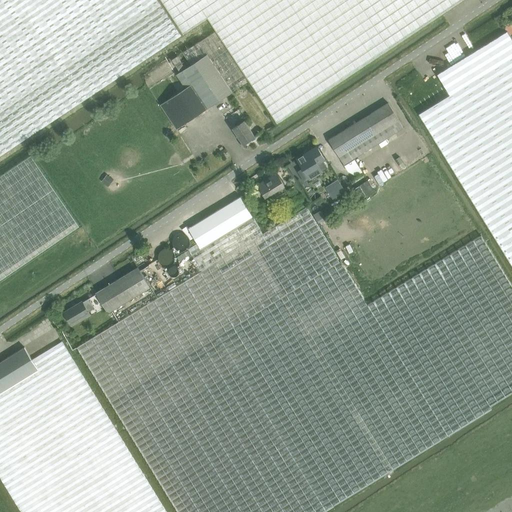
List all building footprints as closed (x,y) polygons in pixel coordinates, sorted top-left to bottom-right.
[(0,0),(0,156),(182,35),(157,0),(0,0)] [(162,0),(184,33),(208,17),(217,30),(202,40),(193,46),(182,53),(191,65),(208,54),(231,89),(233,92),(250,81),(277,122),(383,52),(443,13),(461,0),(162,0)] [(450,95),(420,113),(425,122),(511,263),(511,38),(510,35),(507,31),(438,74),(450,95)] [(170,99),(161,105),(177,129),(186,123),(233,92),(231,89),(208,54),(191,65),(186,68),(176,75),(186,88),(170,99)] [(177,56),(172,60),(179,70),(185,67),(177,56)] [(345,164),(404,128),(389,103),(329,139),(345,164)] [(239,125),(233,129),(244,144),(255,136),(245,121),(244,121),(241,117),(236,121),(239,125)] [(317,147),(297,159),(303,168),(299,171),(305,180),(309,178),(310,179),(323,171),(322,170),(326,168),(322,162),(325,160),(317,147)] [(0,280),(79,226),(31,156),(0,176),(0,280)] [(277,196),(287,190),(284,186),(284,185),(277,174),(258,185),(266,197),(274,192),(277,196)] [(287,191),(292,200),(300,196),(294,186),(287,191)] [(202,249),(198,243),(190,248),(204,270),(78,347),(178,511),(323,511),(334,506),(492,409),(490,406),(511,392),(511,284),(481,235),(368,304),(301,195),(292,200),(299,212),(263,233),(253,217),(202,249)] [(189,228),(198,243),(202,249),(253,217),(241,196),(189,228)] [(109,313),(151,287),(138,267),(96,293),(109,313)] [(88,311),(93,307),(89,300),(84,304),(82,301),(64,312),(73,325),(90,314),(88,311)] [(38,370),(0,393),(0,477),(21,511),(167,511),(63,341),(32,360),(38,370)] [(0,393),(38,370),(32,360),(25,347),(0,362),(0,393)]
